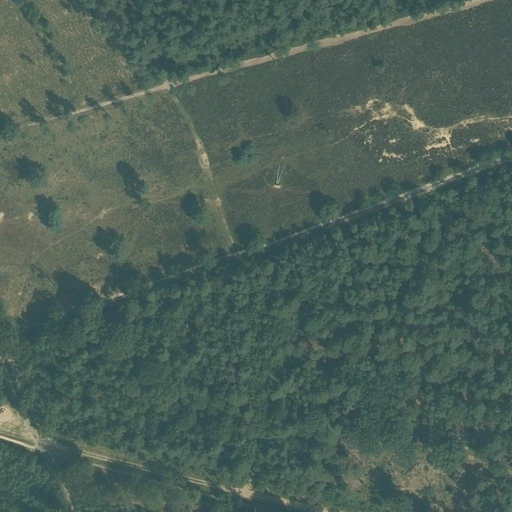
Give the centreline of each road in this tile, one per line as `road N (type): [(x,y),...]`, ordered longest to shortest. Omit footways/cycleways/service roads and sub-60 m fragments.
road 1 (unknown): [(511,467),(468,451),(277,432),(117,366),(0,342)]
road 2 (unknown): [(0,133),(493,0)]
road 3 (track): [(0,429),(321,511)]
road 4 (track): [(239,253),(511,153)]
road 5 (track): [(235,511),(255,458),(239,253)]
road 6 (track): [(2,343),(239,253)]
